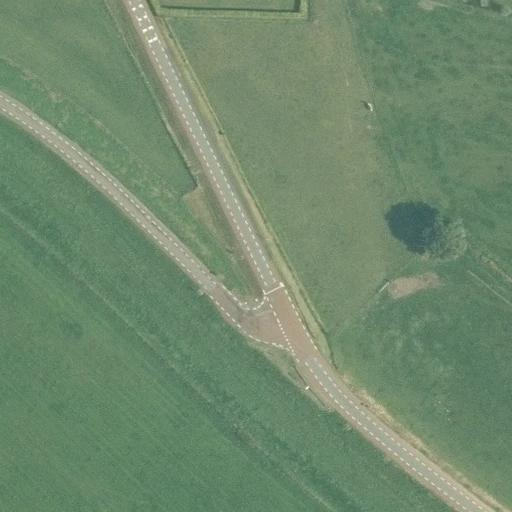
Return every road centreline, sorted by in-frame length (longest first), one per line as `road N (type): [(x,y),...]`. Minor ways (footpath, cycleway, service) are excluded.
road 1 (unclassified): [(294,329),(245,321),(109,191),(0,109)]
road 2 (tertiary): [(294,329),(125,0)]
road 3 (tertiary): [(481,511),(363,422),(326,385),(294,329)]
